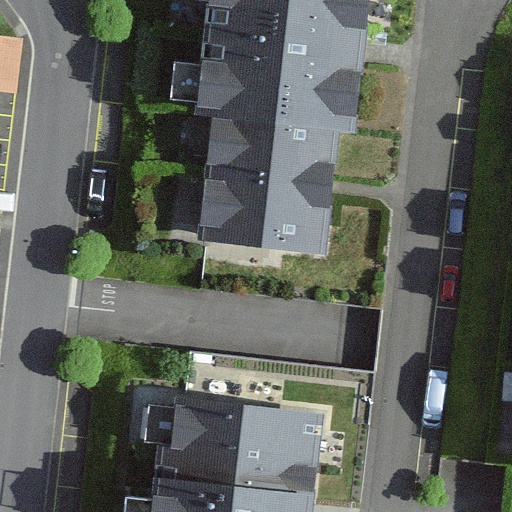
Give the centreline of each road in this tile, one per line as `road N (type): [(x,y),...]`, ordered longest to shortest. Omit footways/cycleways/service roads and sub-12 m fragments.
road 1 (residential): [(386,511),(443,0)]
road 2 (residential): [(43,301),(377,337)]
road 3 (residential): [(41,0),(62,64),(43,301)]
road 4 (residential): [(43,301),(14,511)]
